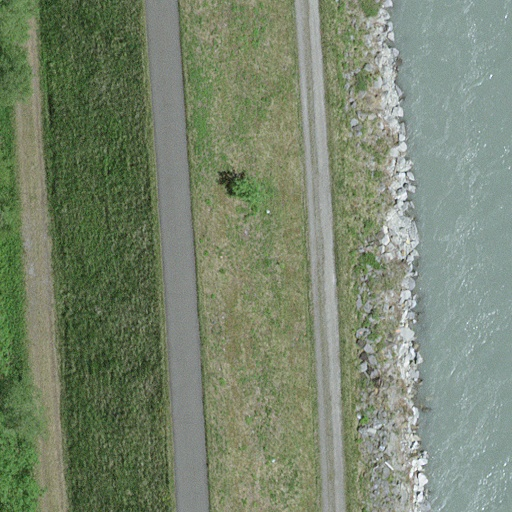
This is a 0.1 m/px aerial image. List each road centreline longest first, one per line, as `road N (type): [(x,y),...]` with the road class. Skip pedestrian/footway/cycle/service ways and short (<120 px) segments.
road 1 (track): [(48,511),(13,0)]
road 2 (track): [(160,0),(192,511)]
road 3 (track): [(331,511),(299,0)]
